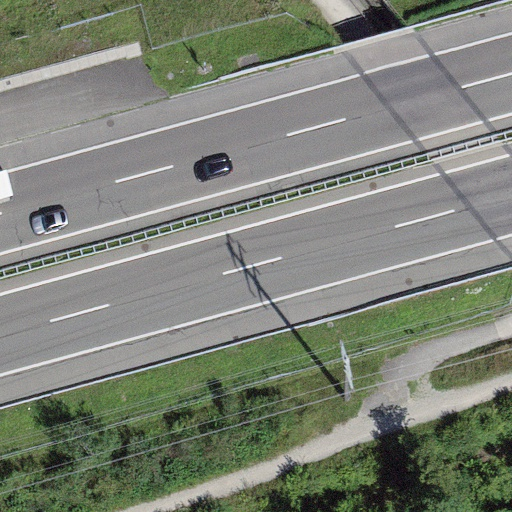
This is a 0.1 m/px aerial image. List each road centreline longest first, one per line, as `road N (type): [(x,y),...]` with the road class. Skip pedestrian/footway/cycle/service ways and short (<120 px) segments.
road 1 (motorway): [(0,338),(511,197)]
road 2 (motorway): [(511,75),(0,215)]
road 3 (track): [(400,419),(151,511)]
